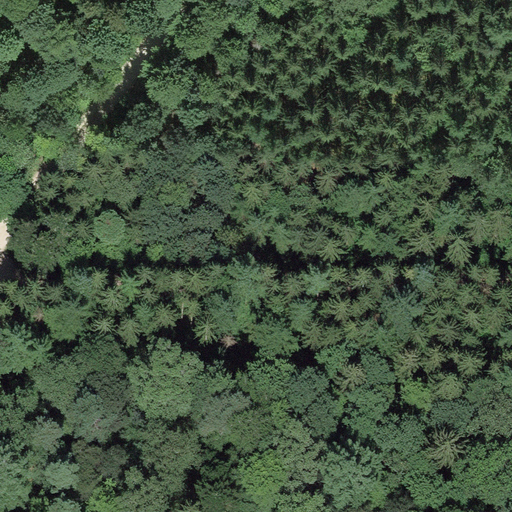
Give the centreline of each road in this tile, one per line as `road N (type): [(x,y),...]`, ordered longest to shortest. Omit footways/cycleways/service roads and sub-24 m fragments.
road 1 (track): [(0,295),(290,270),(458,295),(511,295)]
road 2 (track): [(194,0),(0,247)]
